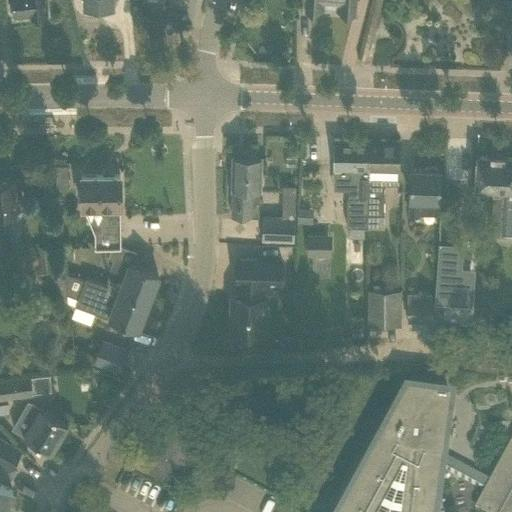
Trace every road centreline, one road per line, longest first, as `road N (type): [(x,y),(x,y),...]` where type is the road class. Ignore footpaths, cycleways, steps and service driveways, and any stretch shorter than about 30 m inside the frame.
road 1 (unclassified): [(71,511),(204,264),(198,99)]
road 2 (secondary): [(511,106),(198,99)]
road 3 (secondary): [(0,101),(198,99)]
